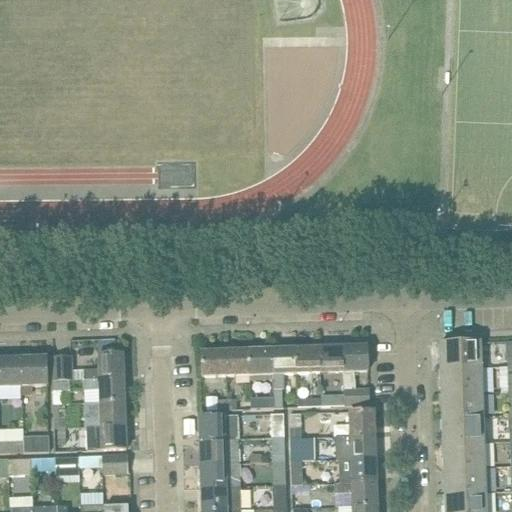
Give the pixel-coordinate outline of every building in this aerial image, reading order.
[(440,371),(481,369),(480,344),(439,345),(440,371)] [(343,373),(342,348),(319,349),(319,374),(343,373)] [(342,348),(343,373),(367,373),(366,348),(342,348)] [(319,374),(319,349),(295,350),(296,375),(319,374)] [(296,375),(295,350),(272,351),(273,376),(274,399),(274,410),(284,410),(283,401),(283,391),(284,391),(283,375),(296,375)] [(273,376),(272,351),(248,352),(249,377),(273,376)] [(226,377),(225,352),(201,353),(201,378),(226,377)] [(248,352),(225,352),(226,377),(249,377),(248,352)] [(98,381),(123,381),(123,356),(98,357),(98,381)] [(46,358),(20,359),(21,389),(47,388),(46,358)] [(52,383),(68,382),(71,382),(70,358),(51,359),(52,383)] [(20,359),(0,359),(0,389),(21,389),(20,359)] [(481,369),(440,371),(441,396),(482,394),(481,369)] [(124,404),(123,381),(98,381),(99,405),(124,404)] [(68,393),(68,382),(52,383),(52,407),(60,406),(60,393),(68,393)] [(482,394),(441,396),(441,421),(482,419),(482,394)] [(349,396),(349,407),(376,408),(376,397),(349,396)] [(250,411),(250,399),(226,400),(227,411),(250,411)] [(250,411),(258,410),(258,399),(250,399),(250,411)] [(343,399),(320,400),(321,409),(344,408),(343,399)] [(217,400),(207,400),(207,411),(217,411),(217,400)] [(226,400),(217,400),(217,411),(227,411),(226,400)] [(321,409),(320,400),(297,401),(297,409),(321,409)] [(124,404),(99,405),(100,428),(125,427),(124,404)] [(63,406),(60,406),(52,407),(53,429),(64,429),(63,406)] [(350,438),(374,437),(374,413),(349,413),(350,438)] [(297,415),(290,415),(290,440),(298,440),(300,440),(299,415),(297,415)] [(284,416),(271,416),(272,440),(274,440),(284,440),(284,416)] [(239,417),(223,418),(198,418),(199,443),(240,442),(239,417)] [(483,444),(482,419),(441,421),(442,446),(483,444)] [(125,427),(100,428),(86,429),(87,452),(126,451),(125,427)] [(57,430),(57,445),(65,445),(65,430),(57,430)] [(23,442),(23,455),(48,454),(48,437),(23,438),(23,442)] [(374,437),(350,438),(335,438),(335,450),(350,449),(350,461),(375,460),(374,437)] [(274,440),(272,440),(273,464),(275,464),(285,464),(284,440),(274,440)] [(298,440),(290,440),(291,463),(299,463),(301,463),(300,440),(298,440)] [(23,442),(0,442),(0,455),(23,455),(23,442)] [(240,442),(199,443),(187,444),(188,467),(200,467),(241,465),(240,442)] [(483,444),(442,446),(443,471),(484,469),(483,444)] [(102,469),(102,474),(126,473),(126,455),(102,456),(102,458),(102,469)] [(102,469),(102,458),(78,459),(78,470),(102,469)] [(55,459),(31,460),(32,472),(55,471),(55,459)] [(78,459),(55,459),(55,471),(78,470),(78,459)] [(31,460),(8,461),(9,477),(32,477),(31,472),(32,472),(31,460)] [(339,461),(340,485),(351,485),(376,484),(375,460),(350,461),(339,461)] [(0,477),(9,477),(8,461),(0,461),(0,477)] [(299,463),(291,463),(292,476),(292,487),(300,487),(302,487),(301,463),(299,463)] [(275,464),(273,464),(274,488),(286,487),(285,464),(275,464)] [(241,465),(200,467),(200,490),(241,489),(241,465)] [(485,494),(484,469),(443,471),(444,496),(485,494)] [(351,485),(340,485),(334,485),(334,495),(352,495),(352,508),(377,507),(376,484),(351,485)] [(286,487),(274,488),(274,511),(276,511),(287,510),(286,487)] [(242,511),(241,489),(200,490),(201,511),(242,511)] [(485,511),(485,494),(444,496),(444,511),(485,511)]
